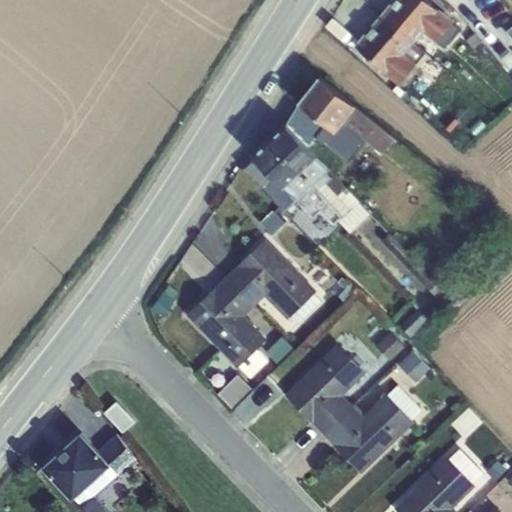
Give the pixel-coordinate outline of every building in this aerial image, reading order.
[(393,0),(382,14),(414,43),(415,42),(424,31),(436,41),(452,22),(454,21),(428,0),(393,0)] [(511,0),(502,0),(511,11),(511,0)] [(405,53),(414,43),(382,14),(355,44),(400,84),(417,63),(416,63),(405,53)] [(452,22),(436,41),(445,48),(461,29),(452,22)] [(475,33),(466,40),(473,48),(482,41),(475,33)] [(460,36),(454,43),(463,50),(468,44),(460,36)] [(414,43),(405,53),(416,63),(426,51),(415,42),(414,43)] [(436,80),(424,71),(417,79),(428,89),(436,80)] [(300,102),(324,121),(335,130),(342,121),(355,104),(320,76),(300,102)] [(300,102),(286,124),(307,146),(324,121),(300,102)] [(396,136),(355,104),(342,121),(383,153),(396,136)] [(269,139),(300,172),(317,156),(307,146),(286,124),(269,139)] [(269,139),(253,154),(254,154),(284,187),(300,172),(269,139)] [(313,184),(300,172),(284,187),(254,154),(242,166),(284,210),(295,199),(297,199),(327,232),(336,223),(322,209),(329,202),(313,184)] [(317,156),(300,172),(313,184),(329,202),(342,217),(340,221),(351,232),(370,212),(330,168),(317,156)] [(390,232),(382,239),(435,294),(443,286),(390,232)] [(226,277),(254,306),(255,306),(265,295),(289,318),(292,315),(314,293),(316,291),(266,238),(226,277)] [(226,277),(189,315),(238,366),(259,347),(267,339),(245,316),(254,306),(226,277)] [(343,277),(332,290),(343,299),(354,287),(343,277)] [(299,322),(322,300),(314,293),(292,315),(299,322)] [(289,318),(265,295),(255,306),(278,326),(289,318)] [(417,310),(401,327),(410,336),(426,318),(417,310)] [(390,331),(376,344),(390,359),(405,345),(390,331)] [(277,341),(264,352),(259,347),(238,366),(250,378),(270,358),(274,363),(287,352),(277,341)] [(286,393),(324,432),(354,405),(344,395),(366,372),(338,343),(286,393)] [(401,365),(416,380),(430,367),(416,351),(401,365)] [(239,374),(220,393),(234,407),(253,388),(239,374)] [(398,384),(387,394),(413,420),(423,409),(398,384)] [(354,405),(324,432),(362,472),(414,421),(413,420),(387,394),(386,392),(363,414),(354,405)] [(105,412),(123,431),(135,420),(117,401),(105,412)] [(81,431),(44,465),(73,497),(110,463),(81,431)] [(105,446),(125,469),(137,459),(118,435),(105,446)] [(458,450),(449,458),(474,484),(482,476),(458,450)] [(400,511),(456,511),(453,508),(475,485),(474,484),(449,458),(448,457),(396,507),(400,511)] [(120,472),(110,463),(73,497),(81,505),(81,506),(86,511),(109,511),(94,495),(120,472)] [(498,463),(489,472),(496,480),(505,471),(498,463)]
